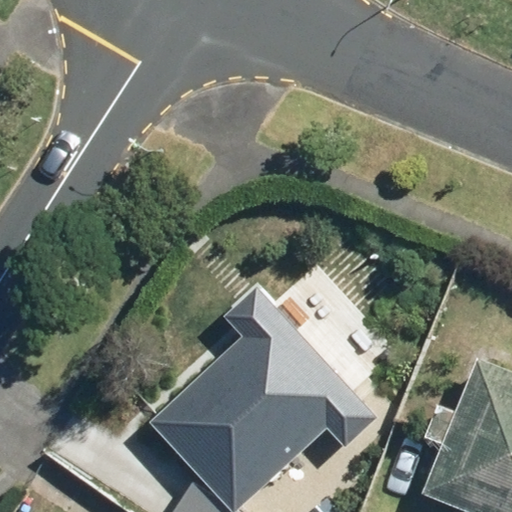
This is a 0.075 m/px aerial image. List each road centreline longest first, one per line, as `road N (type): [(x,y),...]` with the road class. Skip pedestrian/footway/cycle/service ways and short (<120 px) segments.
road 1 (residential): [(189,0),(0,288)]
road 2 (residential): [(511,117),(220,0)]
